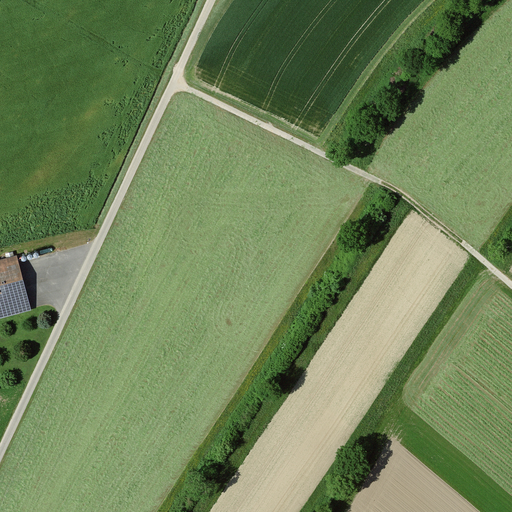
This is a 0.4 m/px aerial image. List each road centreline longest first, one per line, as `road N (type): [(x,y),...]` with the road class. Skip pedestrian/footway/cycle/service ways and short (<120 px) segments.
road 1 (track): [(211,0),(0,456)]
road 2 (track): [(174,82),(371,177)]
